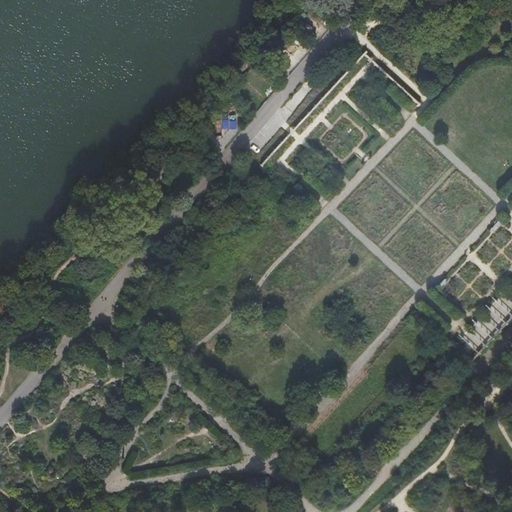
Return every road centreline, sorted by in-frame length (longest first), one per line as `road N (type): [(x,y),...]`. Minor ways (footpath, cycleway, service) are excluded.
road 1 (track): [(363,0),(99,309)]
road 2 (track): [(266,464),(511,195)]
road 3 (track): [(174,375),(413,121)]
road 4 (track): [(511,333),(350,511)]
road 5 (track): [(107,488),(266,464)]
road 6 (track): [(99,309),(0,419)]
road 7 (track): [(107,488),(119,455),(163,402),(174,375)]
road 8 (track): [(266,464),(174,375)]
road 9 (track): [(329,208),(421,292)]
road 10 (track): [(413,121),(502,205)]
